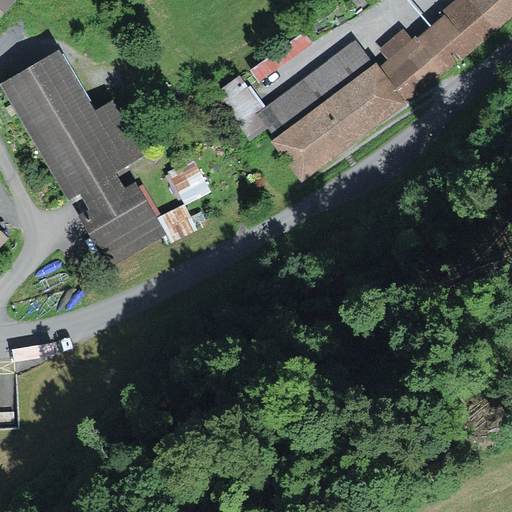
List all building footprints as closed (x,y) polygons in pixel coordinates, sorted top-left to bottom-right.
[(0,0),(0,16),(13,0),(0,0)] [(395,66),(393,68),(414,94),(428,81),(431,84),(448,69),(447,68),(511,12),(511,0),(468,0),(415,47),(403,33),(382,51),(395,66)] [(57,57),(7,86),(110,261),(159,232),(120,165),(137,155),(110,108),(92,118),(57,57)] [(417,98),(414,94),(393,68),(381,79),(375,70),(278,142),(302,175),(403,99),(408,106),(417,98)] [(218,93),(248,135),(265,123),(260,117),(262,116),(252,103),(254,102),(240,83),(231,90),(228,86),(218,93)] [(185,200),(210,191),(200,163),(175,172),(185,200)] [(162,214),(173,237),(196,226),(186,203),(162,214)]
